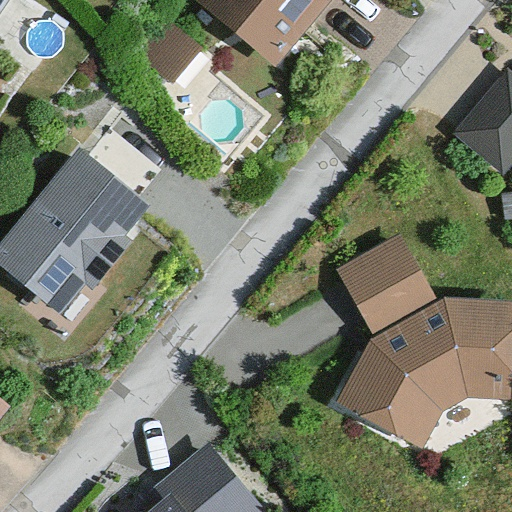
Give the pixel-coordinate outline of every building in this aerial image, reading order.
[(0,0),(0,29),(19,0),(0,0)] [(338,0),(200,0),(282,68),(338,0)] [(207,59),(163,32),(133,81),(177,108),(207,59)] [(511,88),(506,84),(462,136),(511,179),(511,88)] [(148,219),(78,155),(0,253),(0,272),(67,326),(148,219)] [(401,230),(334,265),(374,330),(437,295),(401,230)] [(370,332),(335,395),(423,443),(443,406),(467,392),(511,395),(511,380),(511,294),(445,291),(437,295),(374,330),(370,332)] [(0,438),(13,420),(0,410),(0,438)] [(275,511),(216,437),(150,489),(167,511),(275,511)]
